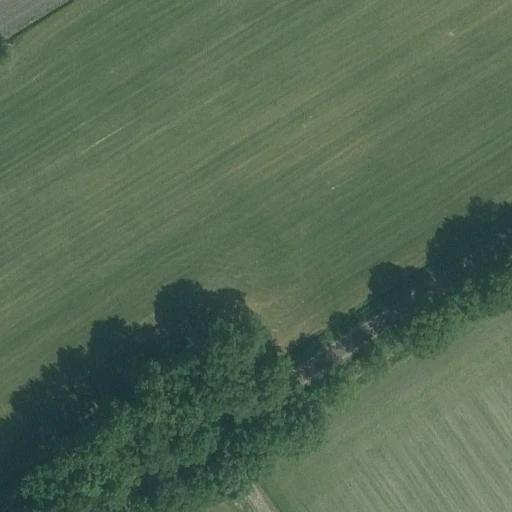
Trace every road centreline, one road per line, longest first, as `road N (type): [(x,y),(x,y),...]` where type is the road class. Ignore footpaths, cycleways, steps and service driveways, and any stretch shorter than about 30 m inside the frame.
road 1 (unclassified): [(209,432),(511,238)]
road 2 (unclassified): [(86,511),(209,432)]
